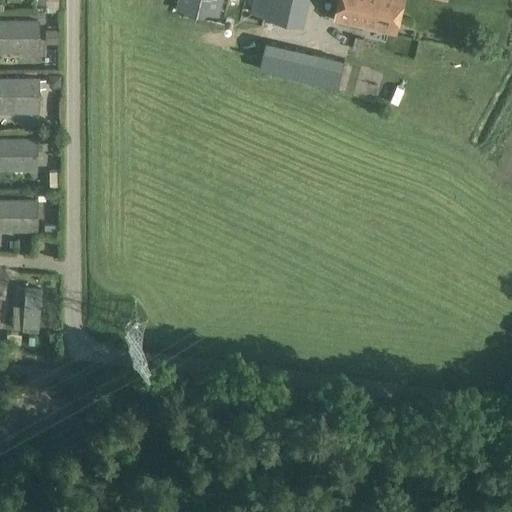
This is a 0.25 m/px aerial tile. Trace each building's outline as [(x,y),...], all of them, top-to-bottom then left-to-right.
[(180,0),(178,11),(218,21),(222,0),(180,0)] [(254,0),(252,13),(274,18),(272,30),(289,34),(292,22),(303,24),(308,0),(254,0)] [(340,0),(336,21),(396,34),(403,0),(340,0)] [(0,20),(0,46),(36,47),(36,21),(0,20)] [(46,28),(46,42),(55,42),(55,28),(46,28)] [(339,74),(341,53),(290,48),(288,69),(339,74)] [(60,75),(49,75),(49,82),(53,86),(60,86),(60,75)] [(0,78),(0,110),(36,111),(36,79),(0,78)] [(0,138),(0,164),(35,165),(35,139),(0,138)] [(0,199),(0,226),(34,226),(35,200),(0,199)] [(54,223),(44,223),(44,232),(54,232),(54,223)] [(22,330),(31,331),(38,332),(42,288),(26,286),(22,330)]
